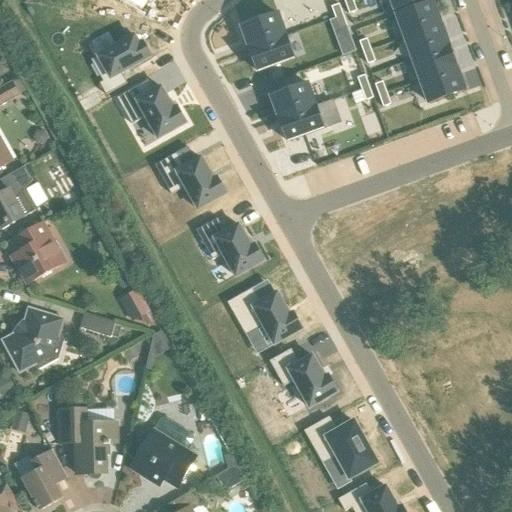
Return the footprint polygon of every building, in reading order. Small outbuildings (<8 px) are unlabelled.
[(93,0),(144,15),(147,0),(93,0)] [(353,0),(346,3),(350,14),(358,12),(353,0)] [(392,0),(397,11),(430,0),(392,0)] [(348,27),(340,4),(332,7),(337,18),(341,30),(348,27)] [(408,38),(443,26),(435,5),(401,17),(408,38)] [(250,50),(288,37),(280,14),(243,27),(250,50)] [(357,51),(348,27),(341,30),(337,18),(330,21),(343,57),(357,51)] [(415,60),(451,47),(443,26),(408,38),(415,60)] [(121,71),(151,55),(143,41),(140,43),(136,34),(99,54),(106,68),(95,73),(106,93),(127,82),(121,71)] [(250,50),(258,72),(295,59),(288,37),(250,50)] [(358,40),(362,51),(372,48),(368,37),(358,40)] [(422,81),(458,68),(451,47),(415,60),(422,81)] [(362,52),(367,64),(376,60),(372,48),(362,52)] [(430,103),(466,90),(458,68),(422,81),(430,103)] [(371,87),(366,75),(357,78),(361,90),(371,87)] [(0,107),(21,96),(14,82),(0,89),(0,107)] [(376,85),(380,96),(388,93),(384,82),(376,85)] [(281,120),(317,107),(309,85),(273,98),(281,120)] [(157,140),(185,125),(176,109),(172,111),(161,88),(146,96),(141,86),(120,98),(131,117),(142,112),(157,140)] [(375,99),(371,87),(361,90),(366,102),(375,99)] [(388,93),(380,96),(384,108),(392,105),(388,93)] [(281,120),(289,142),(342,122),(334,100),(317,107),(281,120)] [(50,139),(46,132),(38,131),(34,138),(37,145),(45,145),(50,139)] [(0,169),(15,161),(0,133),(0,169)] [(227,194),(226,192),(217,175),(213,177),(202,155),(187,162),(182,153),(161,164),(172,183),(182,178),(198,208),(227,194)] [(10,226),(37,211),(25,191),(34,181),(26,166),(0,180),(0,227),(8,223),(10,226)] [(416,304),(511,269),(511,222),(494,174),(384,213),(416,304)] [(226,232),(218,218),(197,229),(213,258),(223,253),(235,277),(264,262),(255,245),(251,247),(240,224),(226,232)] [(28,285),(68,262),(45,222),(11,241),(19,254),(13,257),(28,285)] [(255,292),(249,280),(229,290),(248,324),(260,317),(271,336),(294,324),(285,304),(277,308),(266,286),(255,292)] [(121,300),(133,323),(142,317),(147,328),(157,323),(152,312),(140,289),(121,300)] [(67,320),(49,314),(30,309),(26,322),(16,334),(3,341),(22,374),(38,366),(40,370),(59,360),(65,340),(61,338),(67,320)] [(81,329),(112,338),(112,337),(119,339),(122,328),(115,326),(116,323),(86,314),(81,329)] [(300,364),(293,350),(271,361),(285,386),(296,380),(310,408),(339,393),(330,377),(326,378),(314,356),(300,364)] [(10,377),(0,381),(0,385),(5,395),(16,389),(10,377)] [(107,474),(106,457),(112,457),(111,445),(121,445),(120,422),(89,423),(87,408),(58,410),(59,445),(77,444),(78,475),(91,475),(91,478),(94,480),(100,480),(102,477),(102,474),(107,474)] [(21,428),(28,429),(31,415),(17,411),(13,426),(21,428)] [(155,474),(179,488),(198,456),(188,450),(195,440),(193,434),(167,418),(161,419),(131,469),(151,481),(155,474)] [(337,429),(331,418),(307,430),(323,458),(337,451),(349,471),(371,459),(351,423),(337,429)] [(55,441),(51,433),(46,435),(50,443),(55,441)] [(69,479),(56,456),(53,450),(33,462),(38,471),(23,479),(41,511),(64,499),(57,486),(69,479)] [(238,466),(229,470),(217,478),(225,493),(246,481),(247,481),(238,466)] [(11,511),(20,507),(3,477),(0,478),(0,511),(11,511)] [(375,493),(370,482),(341,497),(348,509),(354,505),(358,511),(408,511),(405,505),(402,507),(391,485),(375,493)] [(195,511),(195,510),(202,506),(194,491),(161,510),(162,511),(195,511)]
